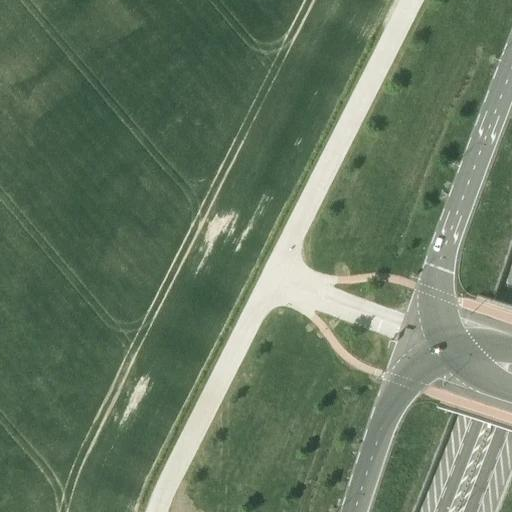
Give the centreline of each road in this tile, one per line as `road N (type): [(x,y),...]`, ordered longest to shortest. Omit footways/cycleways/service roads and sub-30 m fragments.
road 1 (unclassified): [(274,281),(410,0)]
road 2 (primary): [(511,70),(434,282),(438,318),(455,350)]
road 3 (unclassified): [(157,511),(274,281)]
road 4 (primary): [(455,350),(418,365),(403,382),(354,511)]
road 5 (primary): [(511,324),(442,511)]
road 6 (unclassified): [(274,281),(455,350)]
road 7 (primary): [(468,511),(511,399)]
